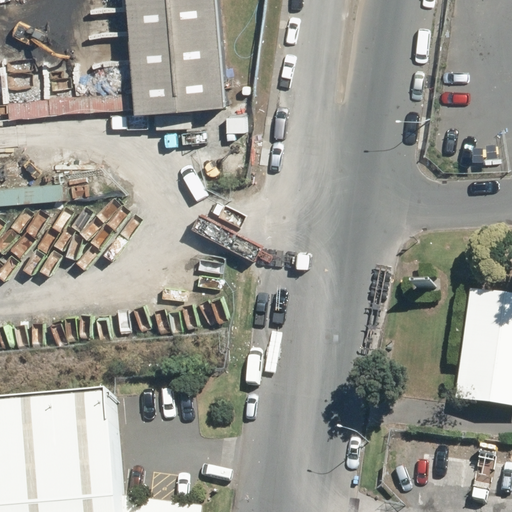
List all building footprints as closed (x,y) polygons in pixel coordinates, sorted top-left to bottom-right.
[(222,0),(133,0),(143,110),(232,102),(222,0)] [(46,101),(24,100),(23,136),(44,136),(46,101)] [(98,105),(79,104),(78,136),(98,136),(98,105)] [(511,297),(475,292),(460,402),(511,409),(511,297)] [(127,389),(0,399),(0,511),(208,511),(209,510),(204,506),(135,496),(127,389)]
